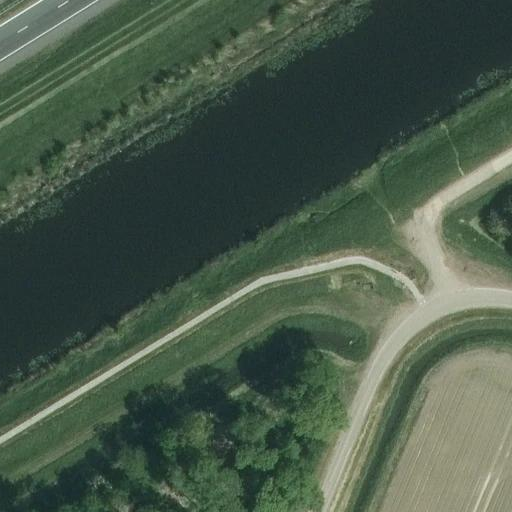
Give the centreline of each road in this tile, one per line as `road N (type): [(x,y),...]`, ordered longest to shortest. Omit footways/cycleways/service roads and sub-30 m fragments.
road 1 (unclassified): [(317,511),(376,367),(428,311)]
road 2 (unclassified): [(453,300),(427,244),(426,219),(439,201),(511,156)]
